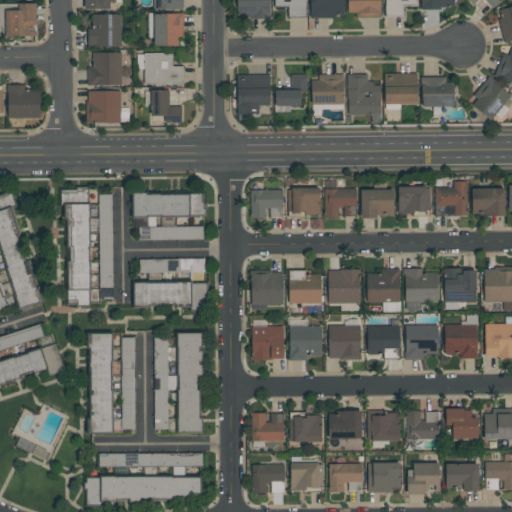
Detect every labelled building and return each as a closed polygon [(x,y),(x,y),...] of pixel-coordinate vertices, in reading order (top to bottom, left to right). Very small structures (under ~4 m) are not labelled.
[(84,0),(85,10),(120,9),(119,0),(84,0)] [(181,0),(154,0),(154,10),(181,10),(181,0)] [(269,0),(236,0),(236,18),(269,18),(269,0)] [(273,0),(274,8),(288,7),(288,24),(306,23),(305,0),(273,0)] [(309,0),(310,18),(343,17),(343,0),(309,0)] [(380,17),(379,0),(347,0),(347,13),(356,13),(356,17),(380,17)] [(384,0),(385,25),(403,24),(402,6),(416,6),(415,0),(384,0)] [(420,0),(421,25),(439,24),(439,7),(453,7),(453,0),(420,0)] [(466,0),(472,5),(477,0),(484,0),(492,8),(501,0),(466,0)] [(0,4),(34,4),(34,35),(0,35),(0,4)] [(511,40),(511,8),(497,11),(504,43),(511,40)] [(183,13),(147,14),(148,34),(153,34),(154,46),(178,46),(177,37),(183,37),(183,13)] [(121,14),(89,14),(88,47),(121,47),(121,14)] [(503,51),(493,76),(511,83),(511,46),(509,54),(503,51)] [(121,85),(121,52),(91,52),(91,68),(87,68),(87,85),(121,85)] [(143,53),(143,85),(182,85),(182,67),(172,66),(172,53),(143,53)] [(416,72),(383,72),(384,105),(417,104),(416,72)] [(342,105),(343,74),(313,73),(313,104),(342,105)] [(347,115),(379,115),(380,80),(367,80),(367,73),(347,73),(347,115)] [(269,74),(236,74),(237,114),(251,114),(250,107),(269,107),(269,74)] [(275,106),(300,106),(300,92),(306,92),(307,74),(290,74),(289,88),(275,88),(275,106)] [(453,107),(453,83),(445,83),(445,75),(421,75),(421,107),(453,107)] [(509,93),(485,78),(474,96),(478,99),(472,107),(492,120),(509,93)] [(39,91),(24,91),(25,83),(7,82),(6,117),(39,118),(39,91)] [(180,104),(166,104),(166,88),(150,88),(150,116),(164,115),(165,123),(181,123),(180,104)] [(120,122),(119,89),(86,89),(86,123),(120,122)] [(433,187),(434,216),(466,215),(466,180),(452,180),(452,187),(433,187)] [(286,185),(287,214),(319,213),(318,185),(286,185)] [(503,185),(471,185),(471,216),(504,216),(503,185)] [(397,212),(425,213),(425,187),(397,186),(397,212)] [(360,218),(375,217),(375,215),(393,215),(392,187),(360,188),(360,218)] [(282,188),(250,189),(250,218),(266,218),(266,217),(282,217),(282,188)] [(356,216),(355,188),(323,189),(324,217),(337,217),(337,208),(342,208),(343,217),(356,216)] [(0,193),(0,250),(17,309),(39,303),(10,207),(15,206),(10,191),(0,193)] [(204,216),(204,192),(132,192),(132,216),(204,216)] [(111,194),(97,195),(99,300),(112,299),(111,194)] [(88,204),(68,204),(69,305),(88,305),(88,204)] [(202,227),(154,227),(154,217),(147,217),(147,227),(138,227),(138,240),(202,240),(202,227)] [(138,259),(138,273),(204,272),(203,258),(138,259)] [(437,302),(436,273),(422,273),(422,266),(403,267),(404,311),(417,311),(417,303),(437,302)] [(444,302),(475,302),(475,266),(443,266),(444,302)] [(502,302),(502,311),(511,310),(511,266),(482,267),(483,302),(502,302)] [(365,302),(382,303),(382,312),(398,312),(399,269),(381,268),(381,274),(366,273),(365,302)] [(320,304),(320,274),(310,274),(310,281),(303,281),(304,270),(288,269),(288,304),(320,304)] [(327,304),(359,303),(359,269),(327,269),(327,304)] [(283,304),(281,271),(250,271),(251,305),(283,304)] [(133,306),(205,307),(206,281),(133,280),(133,306)] [(484,358),(511,357),(511,323),(483,324),(484,358)] [(423,361),(423,354),(436,354),(437,325),(405,324),(404,360),(423,361)] [(458,354),(459,359),(476,358),(475,324),(443,325),(443,354),(458,354)] [(0,336),(0,351),(43,339),(39,325),(0,336)] [(359,325),(327,325),(328,360),(359,359),(359,325)] [(366,354),(382,354),(382,358),(398,358),(399,325),(367,325),(366,354)] [(251,360),(283,359),(282,326),(250,327),(251,360)] [(288,361),(306,360),(306,356),(321,356),(320,327),(288,327),(288,361)] [(110,334),(88,334),(88,433),(110,433),(110,334)] [(177,432),(199,432),(198,375),(201,375),(200,334),(176,334),(177,432)] [(135,430),(133,337),(120,338),(121,430),(135,430)] [(153,337),(154,430),(168,430),(167,337),(153,337)] [(0,360),(0,384),(47,371),(48,376),(63,372),(54,340),(40,344),(42,349),(0,360)] [(483,413),(483,439),(510,439),(511,409),(491,408),(491,413),(483,413)] [(451,438),(477,439),(477,409),(446,409),(446,426),(451,426),(451,438)] [(360,438),(360,410),(327,410),(327,439),(360,438)] [(398,441),(398,411),(366,411),(366,441),(398,441)] [(404,439),(437,440),(437,412),(405,411),(404,439)] [(251,442),(283,441),(282,412),(266,412),(250,412),(251,442)] [(321,442),(320,413),(288,413),(289,442),(321,442)] [(45,461),(49,455),(36,447),(32,454),(45,461)] [(97,467),(173,467),(173,475),(182,475),(182,468),(202,468),(202,453),(97,453),(97,467)] [(511,488),(511,454),(503,454),(503,461),(484,461),(484,490),(500,490),(500,489),(511,488)] [(317,490),(318,462),(289,461),(289,490),(317,490)] [(399,461),(366,461),(367,491),(399,491),(399,461)] [(444,490),(477,490),(478,462),(445,461),(444,490)] [(438,493),(439,463),(412,462),(412,477),(406,476),(406,493),(438,493)] [(345,492),(345,491),(360,492),(360,463),(329,463),(328,492),(345,492)] [(283,492),(283,465),(252,464),(251,493),(265,493),(265,484),(270,484),(270,492),(283,492)] [(200,501),(199,475),(84,476),(84,502),(200,501)]
